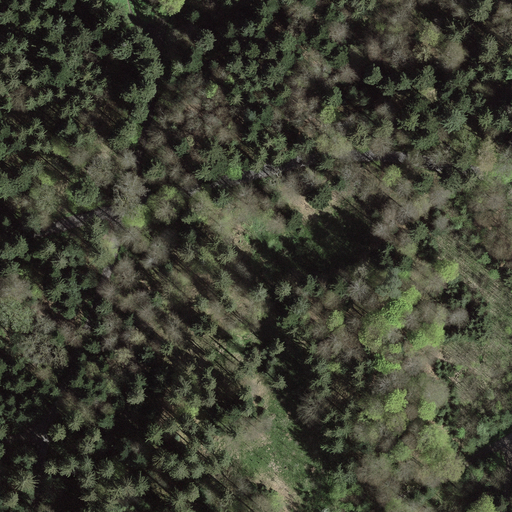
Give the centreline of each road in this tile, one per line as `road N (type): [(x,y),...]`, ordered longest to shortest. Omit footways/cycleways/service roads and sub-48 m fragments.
road 1 (unclassified): [(132,203),(320,156),(388,155),(511,177)]
road 2 (unclassified): [(34,511),(44,426),(132,203)]
road 3 (track): [(183,0),(170,16),(132,203)]
road 4 (track): [(378,511),(511,433)]
road 5 (unclassified): [(132,203),(0,230)]
